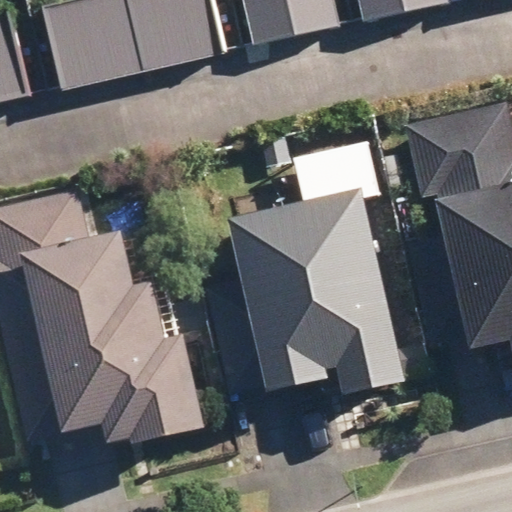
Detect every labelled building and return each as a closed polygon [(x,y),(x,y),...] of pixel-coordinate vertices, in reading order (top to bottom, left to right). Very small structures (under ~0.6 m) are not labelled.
[(59,3),(80,92),(241,54),(227,0),(257,0),(269,47),(351,28),(343,0),(372,0),(377,22),(464,2),(463,0),(0,0),(0,110),(47,99),(27,11),(59,3)] [(511,100),(424,122),(444,207),(463,203),(470,232),(422,244),(448,348),(492,337),(495,348),(511,343),(511,100)] [(97,181),(0,203),(0,244),(46,442),(130,422),(135,442),(233,420),(213,332),(195,336),(182,281),(160,286),(146,225),(109,234),(97,181)] [(432,380),(385,190),(252,223),(265,276),(219,287),(245,394),(290,383),(291,391),(363,373),(369,396),(432,380)] [(0,475),(28,468),(0,363),(0,475)]
